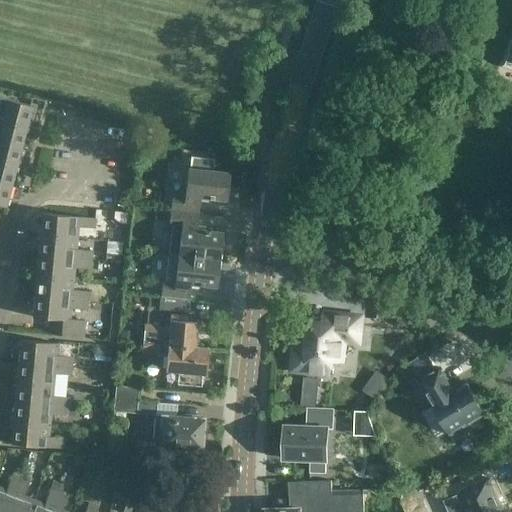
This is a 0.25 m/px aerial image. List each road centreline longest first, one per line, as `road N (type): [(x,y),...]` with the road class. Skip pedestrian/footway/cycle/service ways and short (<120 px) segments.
road 1 (residential): [(511,379),(488,337),(443,300),(367,268),(263,250)]
road 2 (secondary): [(239,511),(263,250)]
road 3 (secondary): [(263,250),(282,150),(327,0)]
